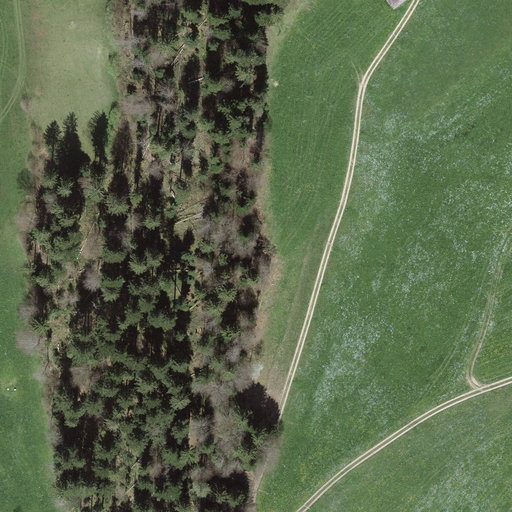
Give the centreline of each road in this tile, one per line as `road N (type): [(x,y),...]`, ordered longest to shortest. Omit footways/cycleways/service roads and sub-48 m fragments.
road 1 (track): [(253,511),(342,207),(364,83),(416,0)]
road 2 (track): [(511,380),(417,421),(300,511)]
road 3 (track): [(484,390),(470,373),(511,231)]
road 4 (track): [(364,83),(348,54),(298,27),(287,0)]
